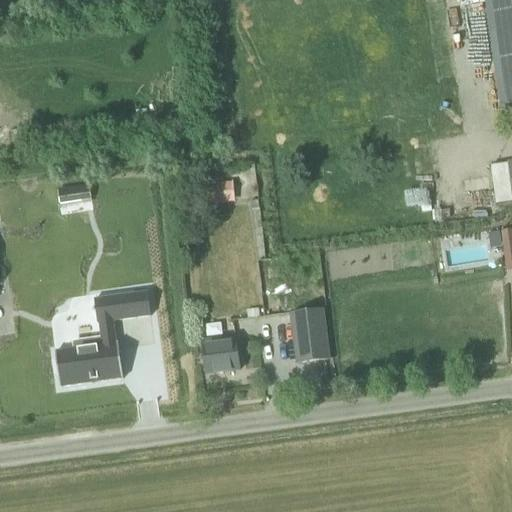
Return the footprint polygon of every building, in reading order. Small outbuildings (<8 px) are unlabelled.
[(511,0),(484,0),(500,112),(511,109),(511,0)] [(489,168),(494,206),(511,203),(511,164),(508,165),(489,168)] [(223,186),(203,188),(205,206),(225,204),(223,186)] [(511,230),(502,232),(500,232),(503,254),(506,273),(511,272),(511,230)] [(150,318),(147,294),(94,301),(97,325),(99,324),(101,340),(73,344),(74,351),(55,353),(59,389),(122,380),(118,345),(116,345),(113,323),(150,318)] [(258,310),(246,311),(247,319),(259,318),(258,310)] [(321,311),(291,315),(298,364),(327,360),(321,311)] [(205,376),(239,371),(235,338),(201,343),(205,376)]
